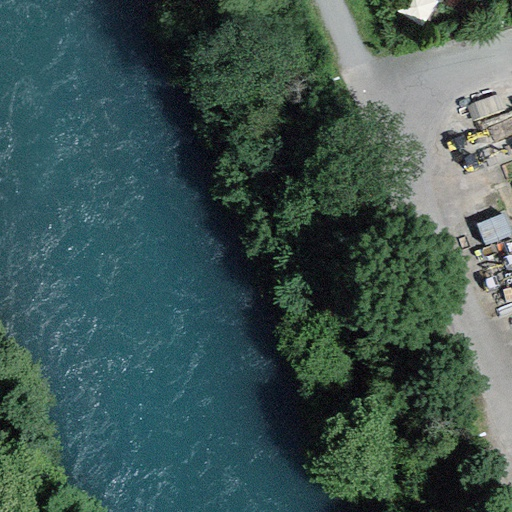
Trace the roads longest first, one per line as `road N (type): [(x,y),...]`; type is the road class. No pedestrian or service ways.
road 1 (residential): [(511,412),(366,85)]
road 2 (residential): [(511,51),(366,85)]
